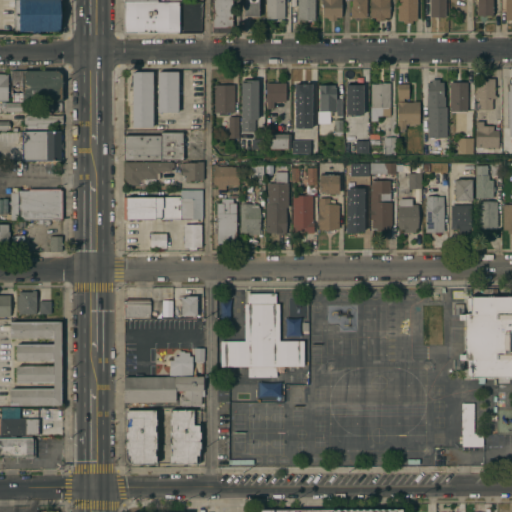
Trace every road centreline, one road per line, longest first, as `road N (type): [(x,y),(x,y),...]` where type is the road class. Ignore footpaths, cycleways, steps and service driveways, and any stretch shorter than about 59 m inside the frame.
road 1 (residential): [(511,52),(0,55)]
road 2 (residential): [(511,267),(0,270)]
road 3 (residential): [(209,491),(511,488)]
road 4 (residential): [(209,491),(0,491)]
